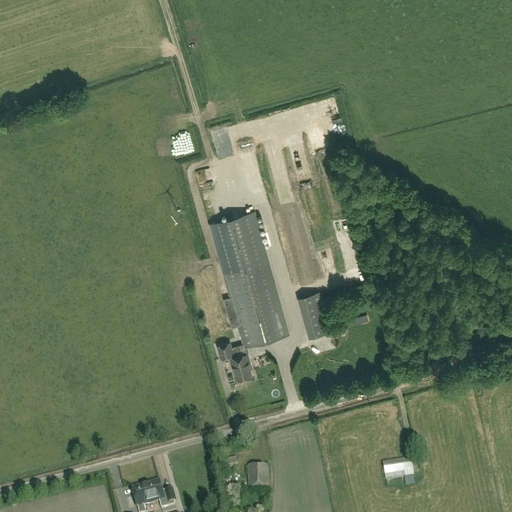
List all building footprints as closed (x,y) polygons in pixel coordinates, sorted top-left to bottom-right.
[(339,102),(331,104),(334,117),(342,115),(339,102)] [(219,144),(227,143),(226,135),(218,136),(219,144)] [(200,177),(203,186),(209,184),(207,175),(200,177)] [(210,224),(225,278),(230,297),(238,325),(244,344),(236,346),(231,347),(229,343),(218,346),(221,358),(229,356),(236,380),(245,378),(251,376),(248,363),(249,362),(245,346),(288,334),(269,265),(255,211),(210,224)] [(319,291),(300,296),(309,338),(329,334),(319,291)] [(231,327),(238,325),(230,297),(224,299),(231,327)] [(228,466),(238,464),(236,457),(226,460),(228,466)] [(411,459),(403,460),(383,463),(385,480),(413,475),(411,459)] [(172,483),(166,463),(162,464),(168,485),(172,483)] [(248,488),(268,488),(268,465),(247,465),(248,488)] [(163,496),(159,481),(132,488),(137,506),(138,511),(145,511),(144,504),(159,500),(161,509),(175,505),(174,501),(175,501),(172,489),(165,491),(166,495),(163,496)]
